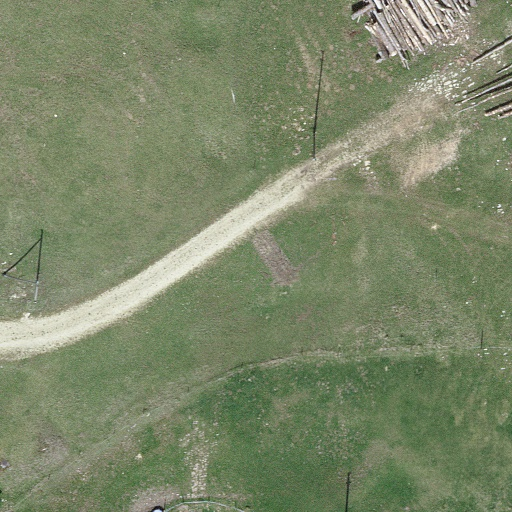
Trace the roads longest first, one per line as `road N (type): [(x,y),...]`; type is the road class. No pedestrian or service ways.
road 1 (track): [(0,338),(73,326),(334,157)]
road 2 (track): [(511,221),(334,157)]
